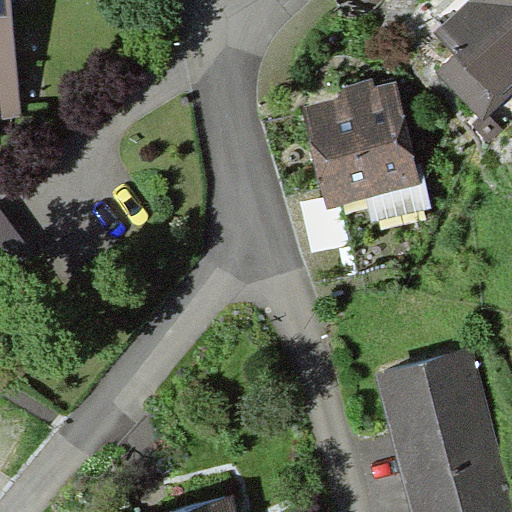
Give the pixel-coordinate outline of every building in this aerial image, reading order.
[(0,0),(0,129),(22,128),(12,0),(0,0)] [(501,97),(511,85),(511,0),(473,0),(439,33),(501,97)] [(392,82),(300,106),(326,206),(418,182),(392,82)] [(511,511),(511,490),(475,347),(377,372),(413,511),(511,511)] [(242,511),(239,496),(174,511),(242,511)]
